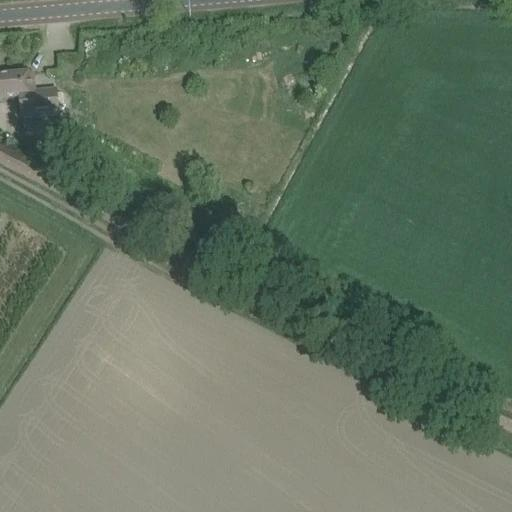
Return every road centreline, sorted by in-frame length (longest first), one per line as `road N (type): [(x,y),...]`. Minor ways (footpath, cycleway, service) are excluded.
road 1 (track): [(0,171),(307,341)]
road 2 (secondary): [(185,0),(0,16)]
